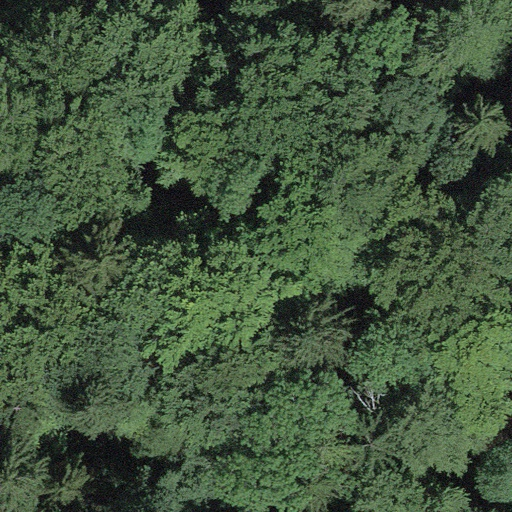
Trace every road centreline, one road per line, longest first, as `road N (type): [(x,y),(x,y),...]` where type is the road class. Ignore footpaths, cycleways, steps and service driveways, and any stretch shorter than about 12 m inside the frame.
road 1 (track): [(267,511),(358,242),(346,91),(263,0)]
road 2 (unclassified): [(157,0),(96,39),(0,58)]
